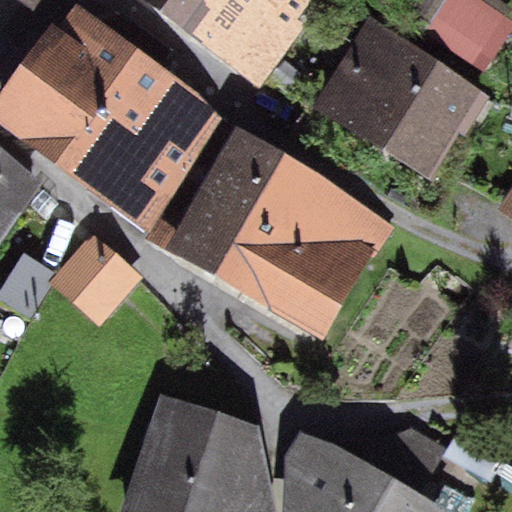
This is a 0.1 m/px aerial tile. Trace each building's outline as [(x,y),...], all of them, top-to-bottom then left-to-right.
[(151,0),(190,28),(211,0),(151,0)] [(305,0),(211,0),(190,28),(253,75),(305,0)] [(463,0),(457,0),(434,36),(480,67),(505,29),(463,0)] [(218,127),(221,123),(154,72),(109,36),(81,15),(3,118),(155,229),(218,127)] [(109,36),(154,72),(170,52),(124,17),(109,36)] [(378,27),(327,106),(429,168),(474,93),(378,27)] [(201,258),(200,261),(242,285),(287,206),(310,219),(326,190),(218,127),(155,229),(201,258)] [(0,230),(33,181),(0,158),(0,230)] [(373,257),(390,231),(326,190),(310,219),(287,206),(242,285),(322,332),(368,253),(373,257)] [(60,277),(103,313),(134,278),(92,241),(60,277)] [(26,259),(0,300),(28,318),(54,277),(26,259)] [(262,511),(263,510),(230,499),(256,420),(238,391),(195,376),(170,448),(158,444),(153,460),(147,458),(129,511),(262,511)] [(343,462),(302,444),(293,470),(301,474),(295,511),(416,511),(399,502),(414,478),(375,455),(360,481),(339,469),(343,462)]
